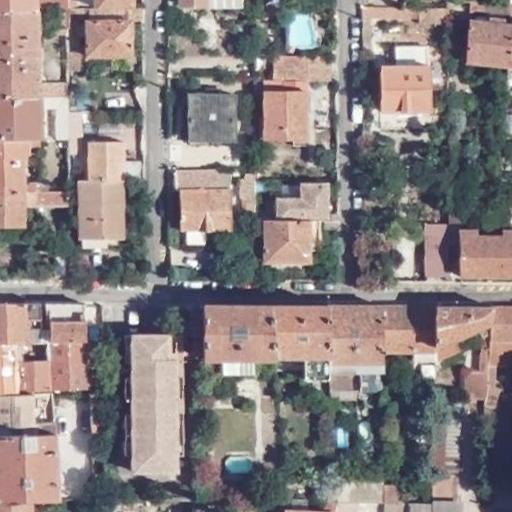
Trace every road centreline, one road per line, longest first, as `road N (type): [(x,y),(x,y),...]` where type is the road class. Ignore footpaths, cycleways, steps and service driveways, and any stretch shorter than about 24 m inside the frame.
road 1 (residential): [(341,291),(342,0)]
road 2 (residential): [(153,290),(149,0)]
road 3 (residential): [(341,291),(153,290)]
road 4 (residential): [(511,292),(341,291)]
road 5 (residential): [(153,290),(0,291)]
